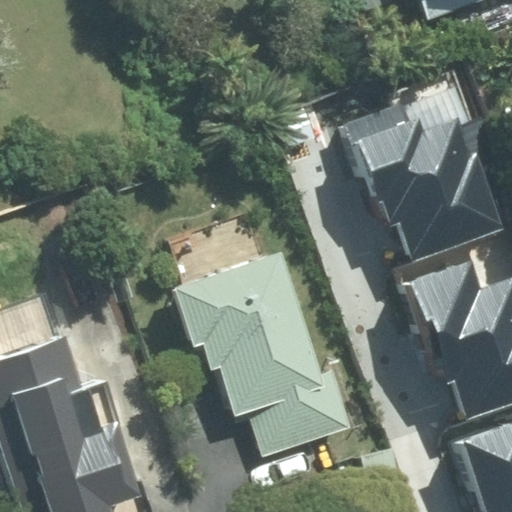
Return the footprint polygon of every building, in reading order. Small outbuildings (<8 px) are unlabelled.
[(294,0),(265,0),(269,9),(294,0)] [(408,0),(415,19),(472,0),(408,0)] [(301,372),(256,246),(152,284),(172,342),(183,338),(193,366),(202,362),(220,412),(225,411),(228,420),(243,414),(256,453),(339,423),(319,367),(301,372)] [(0,469),(16,511),(117,511),(111,496),(85,426),(101,420),(48,280),(0,298),(0,469)] [(378,442),(339,457),(355,501),(395,487),(378,442)]
